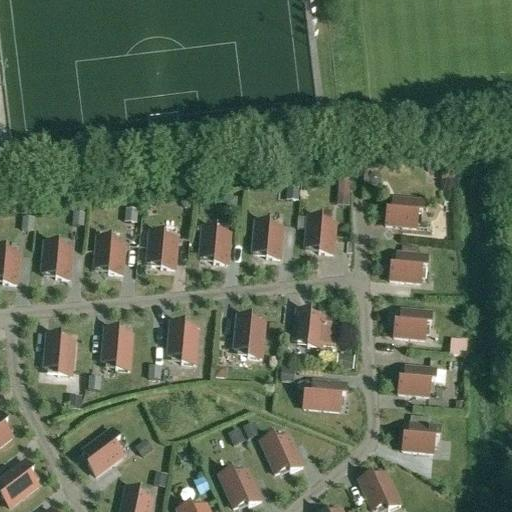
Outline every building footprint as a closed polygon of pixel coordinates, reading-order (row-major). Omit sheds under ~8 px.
[(421,218),(423,204),(392,201),(391,215),(386,215),(385,229),(415,231),(417,217),(421,218)] [(321,221),(307,220),(305,250),(319,252),(318,256),(332,258),(335,227),(321,226),(321,221)] [(269,226),(255,225),(252,255),(266,257),(265,261),(279,263),(282,232),(268,231),(269,226)] [(216,231),(202,230),(199,260),(213,262),(213,267),(227,268),(229,237),(215,236),(216,231)] [(163,237),(149,235),(146,266),(160,267),(160,272),(174,273),(177,243),(163,241),(163,237)] [(97,240),(94,271),(108,272),(107,277),(121,278),(124,248),(110,246),(111,242),(97,240)] [(44,245),(41,276),(55,277),(55,282),(69,283),(71,253),(57,251),(58,247),(44,245)] [(0,250),(0,281),(2,282),(2,287),(16,288),(19,258),(5,256),(5,251),(0,250)] [(390,270),(389,284),(420,286),(421,273),(426,273),(427,259),(396,256),(395,270),(390,270)] [(296,313),(293,344),(307,345),(306,350),(320,351),(321,347),(337,348),(339,326),(323,324),(323,321),(310,320),(310,315),(296,313)] [(430,330),(431,316),(401,313),(399,327),(394,326),(393,340),(424,343),(425,329),(430,330)] [(251,320),(237,319),(233,352),(247,353),(247,360),(261,362),(264,327),(250,325),(251,320)] [(184,327),(170,325),(167,358),(181,359),(181,367),(194,368),(198,333),(184,331),(184,327)] [(119,333),(105,332),(101,365),(115,366),(115,373),(129,375),(132,339),(118,338),(119,333)] [(60,339),(46,337),(43,370),(57,371),(57,379),(71,380),(74,345),(60,343),(60,339)] [(459,349),(459,365),(472,365),(472,349),(459,349)] [(443,387),(444,375),(435,374),(435,373),(405,370),(404,384),(399,383),(397,397),(428,400),(429,386),(443,387)] [(344,401),(345,387),(312,385),(311,399),(304,399),(304,413),(339,414),(340,401),(344,401)] [(7,428),(0,418),(0,449),(11,442),(3,430),(7,428)] [(438,444),(439,430),(409,427),(408,441),(403,440),(402,454),(432,457),(433,443),(438,444)] [(88,466),(96,477),(122,458),(114,446),(120,442),(112,431),(83,452),(91,463),(88,466)] [(288,473),(301,468),(287,438),(275,443),(272,437),(259,442),(273,475),(286,469),(288,473)] [(33,476),(24,465),(0,482),(0,487),(6,496),(0,500),(9,511),(37,490),(29,479),(33,476)] [(246,508),(259,503),(246,473),(233,478),(230,472),(217,477),(232,510),(244,504),(246,508)] [(371,478),(358,484),(370,511),(374,511),(384,508),(386,511),(392,511),(400,508),(385,476),(373,482),(371,478)] [(149,511),(151,503),(137,500),(139,493),(125,490),(120,511),(149,511)]
